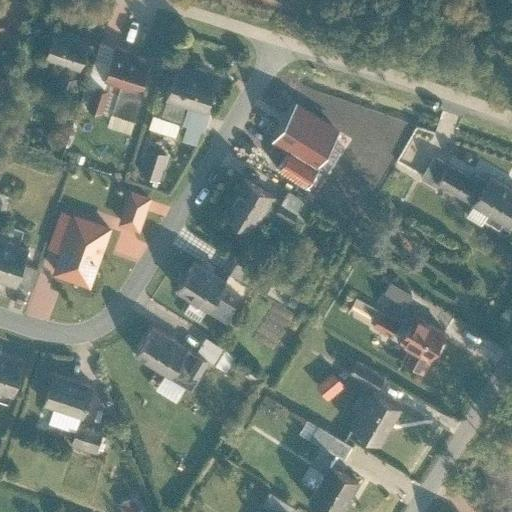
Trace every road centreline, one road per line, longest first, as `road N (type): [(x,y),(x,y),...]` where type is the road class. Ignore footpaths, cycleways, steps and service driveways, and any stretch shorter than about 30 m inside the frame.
road 1 (residential): [(274,41),(238,121),(118,313),(98,329),(62,335),(0,317)]
road 2 (residential): [(511,125),(414,83),(274,41)]
road 3 (residential): [(511,359),(420,511)]
road 4 (residential): [(274,41),(160,0)]
